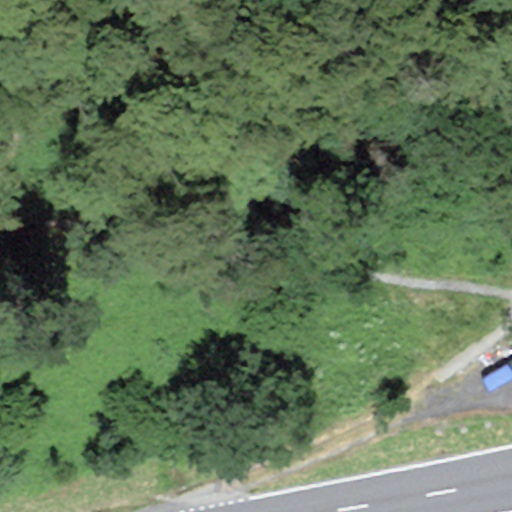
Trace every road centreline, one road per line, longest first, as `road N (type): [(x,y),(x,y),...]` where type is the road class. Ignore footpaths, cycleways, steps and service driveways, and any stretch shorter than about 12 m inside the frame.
road 1 (track): [(0,219),(243,235),(392,271),(511,288)]
road 2 (track): [(511,323),(399,408),(176,511)]
road 3 (track): [(141,0),(0,152)]
road 4 (secondary): [(382,511),(511,484)]
